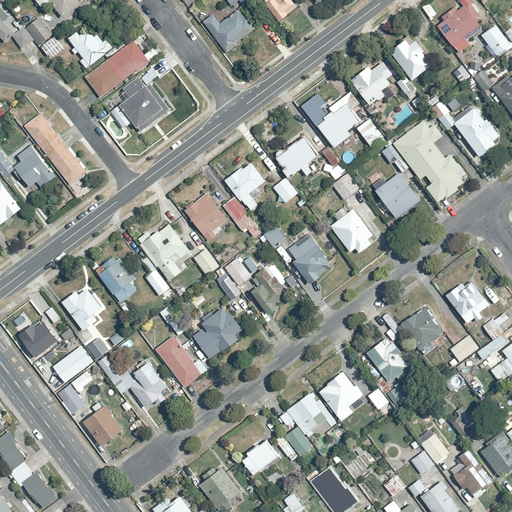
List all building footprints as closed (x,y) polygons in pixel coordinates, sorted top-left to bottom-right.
[(35,0),(42,9),(50,2),(62,17),(82,0),(35,0)] [(267,0),(269,2),(265,5),(278,21),(294,9),(287,0),(267,0)] [(467,40),(481,28),(476,22),(485,15),(472,0),(458,0),(462,6),(457,10),(454,6),(446,13),(448,16),(436,26),(458,53),(470,43),(467,40)] [(0,6),(0,38),(4,42),(15,32),(4,20),(9,16),(0,6)] [(218,12),(203,23),(225,53),(237,44),(236,42),(252,30),(237,10),(224,20),(218,12)] [(39,15),(24,27),(29,34),(49,59),(64,47),(39,15)] [(496,55),(507,48),(509,51),(511,48),(511,42),(498,23),(481,35),(496,55)] [(33,41),(22,28),(12,35),(23,49),(33,41)] [(75,54),(78,52),(83,58),(80,61),(86,68),(113,47),(107,41),(104,43),(98,36),(95,38),(88,29),(79,36),(76,32),(68,39),(74,47),(71,49),(75,54)] [(423,49),(411,33),(389,51),(411,80),(425,69),(424,67),(430,63),(421,51),(423,49)] [(100,97),(135,70),(136,72),(149,63),(133,41),(85,77),(100,97)] [(354,91),(356,89),(366,102),(373,97),(377,102),(384,96),(387,100),(396,94),(389,84),(390,83),(386,79),(392,73),(382,60),(372,68),(369,64),(347,83),(354,91)] [(470,76),(463,65),(454,71),(461,82),(470,76)] [(470,87),(477,82),(485,91),(494,84),(482,69),(466,82),(470,87)] [(511,77),(509,74),(491,88),(511,115),(511,77)] [(405,75),(397,82),(417,108),(423,104),(414,93),(417,91),(405,75)] [(124,130),(126,128),(134,139),(166,114),(146,88),(143,91),(136,82),(117,96),(123,104),(114,111),(111,113),(124,130)] [(348,131),(355,126),(371,146),(384,136),(371,119),(363,125),(361,121),(342,99),(331,109),(318,93),(301,106),(335,148),(351,135),(348,131)] [(447,129),(454,124),(452,121),(454,120),(448,111),(450,110),(442,99),(431,108),(447,129)] [(454,124),(478,156),(494,144),(492,141),(499,135),(487,118),(484,120),(473,106),(460,115),(454,120),(452,121),(454,124)] [(59,138),(51,127),(52,126),(48,121),(47,122),(40,113),(23,126),(69,185),(86,172),(83,168),(84,167),(80,162),(79,163),(73,156),(75,155),(69,147),(68,148),(63,142),(64,141),(60,137),(59,138)] [(446,197),(458,188),(456,187),(468,178),(451,154),(446,158),(434,143),(443,135),(435,124),(430,128),(423,120),(393,144),(410,166),(420,179),(425,176),(431,183),(425,187),(437,202),(445,196),(446,197)] [(317,156),(302,137),(276,159),(284,169),(282,171),(288,178),(301,168),(307,176),(315,170),(309,162),(317,156)] [(408,168),(400,157),(390,144),(381,151),(391,164),(394,162),(402,173),(405,170),(408,168)] [(38,180),(43,186),(56,175),(32,146),(22,154),(19,151),(9,159),(0,147),(0,168),(7,176),(16,169),(31,187),(38,180)] [(237,197),(240,201),(242,200),(250,210),(257,204),(253,199),(261,193),(257,186),(265,180),(249,160),(224,180),(237,197)] [(347,170),(341,162),(330,171),(336,179),(347,170)] [(419,200),(398,172),(374,191),(395,218),(419,200)] [(359,188),(348,173),(332,183),(344,199),(359,188)] [(298,193),(286,177),(273,187),(285,202),(298,193)] [(0,223),(20,208),(0,182),(0,223)] [(227,220),(206,192),(183,210),(208,242),(216,235),(215,233),(221,229),(219,226),(227,220)] [(262,232),(234,196),(222,206),(242,231),(247,227),(255,237),(262,232)] [(333,214),(337,220),(329,226),(349,251),(354,248),(357,253),(369,243),(366,239),(371,234),(352,209),(346,213),(342,207),(333,214)] [(168,222),(139,244),(147,255),(166,281),(187,266),(183,261),(192,255),(168,222)] [(285,237),(276,226),(264,236),(273,246),(285,237)] [(332,266),(309,233),(288,248),(296,259),(292,262),(308,284),(332,266)] [(219,266),(206,248),(193,257),(206,275),(219,266)] [(145,277),(158,294),(169,286),(147,255),(141,260),(151,273),(145,277)] [(252,275),(238,257),(224,267),(238,286),(252,275)] [(134,279),(118,258),(97,274),(119,303),(137,289),(131,281),(134,279)] [(278,282),(267,267),(265,269),(262,266),(253,272),(261,282),(249,292),(265,312),(288,295),(280,285),(281,285),(278,282)] [(241,293),(221,268),(216,272),(220,277),(216,279),(231,300),(241,293)] [(489,304),(467,277),(444,295),(466,322),(474,316),(477,321),(482,317),(478,312),(489,304)] [(101,307),(86,287),(77,294),(74,291),(60,301),(82,330),(96,320),(92,314),(101,307)] [(240,329),(224,306),(201,323),(204,328),(192,336),(209,359),(236,339),(233,335),(240,329)] [(175,319),(167,307),(160,312),(168,323),(175,319)] [(441,332),(422,307),(400,324),(424,355),(436,345),(432,339),(441,332)] [(508,318),(503,311),(482,326),(492,340),(472,355),(477,363),(509,340),(498,325),(508,318)] [(402,330),(387,312),(381,317),(396,335),(402,330)] [(31,324),(14,338),(32,360),(56,340),(42,323),(35,329),(31,324)] [(115,346),(106,334),(87,348),(95,360),(115,346)] [(479,347),(469,334),(450,349),(459,362),(479,347)] [(194,363),(173,335),(155,348),(184,387),(207,369),(199,359),(194,363)] [(388,382),(396,375),(400,381),(412,373),(398,353),(401,351),(391,339),(388,341),(386,337),(366,352),(388,382)] [(506,357),(490,370),(500,382),(511,372),(511,342),(501,351),(506,357)] [(92,361),(80,345),(52,367),(63,383),(92,361)] [(122,377),(106,355),(97,362),(128,402),(136,396),(145,407),(157,397),(161,401),(172,393),(146,359),(122,377)] [(94,378),(87,370),(71,382),(77,391),(94,378)] [(361,395),(342,371),(317,391),(341,420),(352,412),(347,406),(361,395)] [(483,384),(477,375),(468,381),(474,390),(483,384)] [(85,404),(69,384),(56,394),(71,414),(85,404)] [(408,397),(399,384),(387,393),(395,406),(408,397)] [(388,401),(379,388),(368,395),(378,409),(388,401)] [(336,421),(311,389),(286,410),(311,442),(336,421)] [(115,419),(104,404),(81,421),(99,445),(129,423),(122,414),(115,419)] [(292,420),(285,411),(278,417),(285,425),(292,420)] [(459,415),(451,421),(461,435),(469,429),(459,415)] [(312,447),(296,426),(276,441),(292,462),(299,457),(312,447)] [(450,452),(431,428),(417,439),(435,463),(450,452)] [(511,468),(511,447),(501,432),(478,448),(499,477),(511,468)] [(21,484),(43,508),(56,496),(34,471),(33,473),(22,461),(25,458),(14,445),(13,444),(4,434),(0,437),(0,453),(6,460),(14,469),(7,475),(17,486),(21,484)] [(277,457),(264,440),(239,458),(252,475),(277,457)] [(359,444),(354,448),(360,455),(365,451),(359,444)] [(368,469),(353,449),(340,459),(356,479),(368,469)] [(434,464),(423,449),(410,459),(420,474),(434,464)] [(464,465),(452,474),(463,490),(466,487),(474,498),(485,490),(484,488),(492,481),(467,449),(458,456),(464,465)] [(440,465),(446,473),(456,465),(450,457),(440,465)] [(239,491),(218,462),(195,479),(216,507),(239,491)] [(406,485),(397,473),(383,484),(393,496),(406,485)] [(426,488),(419,478),(407,486),(414,496),(426,488)] [(442,479),(419,496),(431,511),(456,511),(459,510),(444,489),(447,487),(442,479)] [(346,511),(349,510),(330,484),(320,491),(335,511),(346,511)] [(307,511),(308,511),(305,508),(294,492),(283,499),(287,506),(283,509),(285,511),(307,511)] [(191,511),(179,495),(171,502),(167,497),(151,508),(154,511),(191,511)] [(0,511),(11,511),(0,496),(0,511)] [(400,509),(393,499),(383,507),(386,511),(415,511),(409,503),(400,509)]
